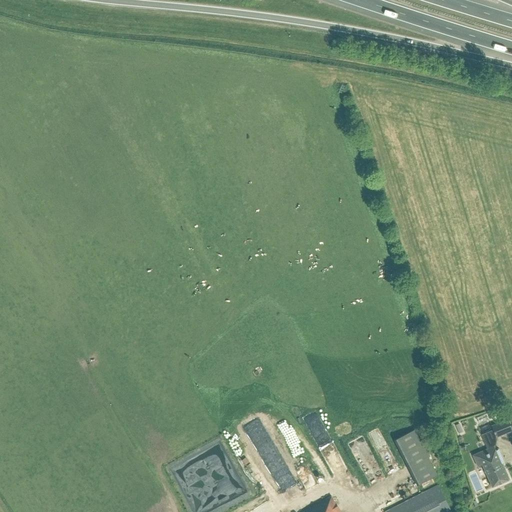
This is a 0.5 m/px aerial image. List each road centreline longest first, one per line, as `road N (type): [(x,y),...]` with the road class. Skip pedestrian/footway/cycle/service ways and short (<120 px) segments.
road 1 (motorway): [(103,0),(299,23),(511,67)]
road 2 (motorway): [(361,0),(511,48)]
